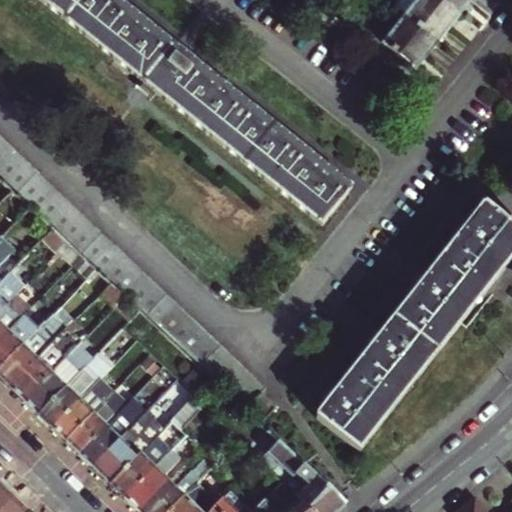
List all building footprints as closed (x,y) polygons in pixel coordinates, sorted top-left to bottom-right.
[(44,0),(318,219),(345,186),(112,0),(44,0)] [(411,0),(396,0),(394,3),(403,10),(411,0)] [(411,0),(403,10),(435,35),(457,8),(446,0),(411,0)] [(446,0),(457,8),(463,0),(446,0)] [(435,35),(403,10),(381,38),(412,63),(435,35)] [(0,171),(244,403),(257,389),(262,383),(0,133),(0,171)] [(511,177),(504,171),(482,200),(511,223),(511,177)] [(354,448),(511,248),(511,223),(482,200),(312,414),(354,448)] [(0,270),(5,265),(37,232),(33,228),(29,232),(24,228),(25,226),(13,214),(0,227),(0,270)] [(37,214),(25,226),(24,228),(29,232),(33,228),(37,232),(47,223),(37,214)] [(47,223),(37,232),(54,248),(63,238),(47,223)] [(63,238),(54,248),(68,260),(77,251),(63,238)] [(77,251),(68,260),(82,274),(91,265),(77,251)] [(5,265),(0,270),(0,301),(12,289),(16,285),(21,281),(5,265)] [(107,279),(97,289),(111,303),(121,293),(107,279)] [(12,289),(0,301),(0,328),(19,309),(26,303),(12,289)] [(19,309),(0,328),(0,357),(31,326),(34,323),(19,309)] [(41,335),(31,326),(0,357),(0,376),(5,381),(33,353),(28,348),(41,335)] [(39,359),(33,353),(5,381),(20,396),(61,355),(72,343),(76,340),(78,338),(68,329),(52,345),(39,359)] [(33,353),(46,340),(41,335),(28,348),(33,353)] [(46,340),(33,353),(39,359),(52,345),(46,340)] [(72,343),(61,355),(75,368),(87,356),(76,347),(72,343)] [(146,349),(138,357),(145,363),(137,371),(145,378),(153,371),(158,365),(160,363),(146,349)] [(35,410),(75,368),(61,355),(20,396),(35,410)] [(87,356),(75,368),(35,410),(49,423),(95,376),(85,367),(92,359),(87,356)] [(163,369),(158,365),(153,371),(157,375),(163,369)] [(95,376),(49,423),(62,436),(95,402),(90,398),(95,392),(91,388),(100,379),(95,376)] [(108,388),(100,396),(114,410),(120,404),(123,401),(108,388)] [(244,403),(257,418),(271,402),(257,389),(244,403)] [(62,436),(75,449),(114,410),(100,396),(95,402),(62,436)] [(88,461),(127,421),(118,412),(123,407),(120,404),(114,410),(75,449),(88,461)] [(106,479),(134,450),(125,442),(143,423),(134,414),(127,421),(88,461),(106,479)] [(121,493),(171,441),(177,435),(183,429),(174,420),(160,435),(159,434),(144,449),(139,445),(134,450),(106,479),(121,493)] [(177,435),(183,441),(191,449),(197,442),(183,429),(177,435)] [(279,479),(295,495),(313,511),(325,511),(340,500),(267,431),(257,442),(285,472),(279,479)] [(183,441),(177,435),(171,441),(178,447),(183,441)] [(121,493),(135,507),(168,472),(162,466),(178,447),(171,441),(121,493)] [(168,472),(135,507),(140,511),(158,511),(212,456),(205,449),(175,479),(168,472)] [(201,511),(202,511),(191,501),(203,488),(209,482),(206,480),(221,465),(212,456),(158,511),(201,511)] [(0,511),(2,511),(15,499),(0,484),(0,511)] [(214,499),(203,488),(191,501),(202,511),(210,502),(214,499)] [(225,488),(221,491),(242,511),(247,511),(252,507),(238,494),(234,489),(230,493),(225,488)] [(313,511),(295,495),(276,509),(261,495),(256,499),(244,488),(238,494),(252,507),(257,511),(313,511)] [(242,511),(221,491),(214,499),(210,502),(220,511),(242,511)] [(28,511),(15,499),(2,511),(28,511)] [(220,511),(210,502),(202,511),(201,511),(220,511)]
